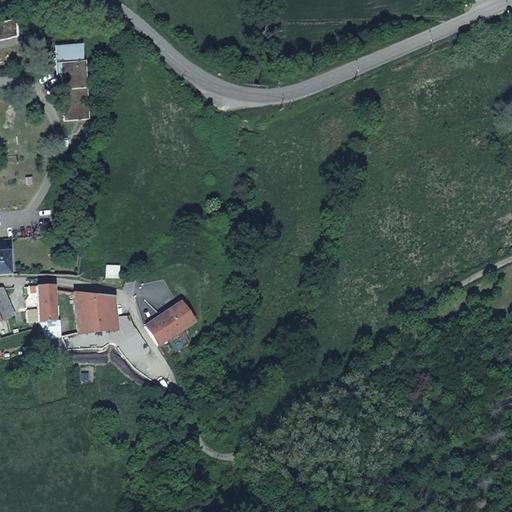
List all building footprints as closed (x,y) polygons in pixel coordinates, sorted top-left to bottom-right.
[(32,13),(0,21),(0,39),(22,34),(34,33),(32,13)] [(62,63),(66,120),(90,119),(86,61),(62,63)] [(7,252),(0,252),(0,275),(8,275),(7,252)] [(37,295),(38,310),(28,312),(29,323),(54,321),(53,285),(29,286),(30,295),(37,295)] [(0,287),(0,321),(14,315),(2,288),(0,287)] [(71,292),(77,327),(78,332),(79,334),(117,328),(112,297),(93,295),(71,292)] [(177,303),(145,326),(157,346),(191,323),(177,303)]
